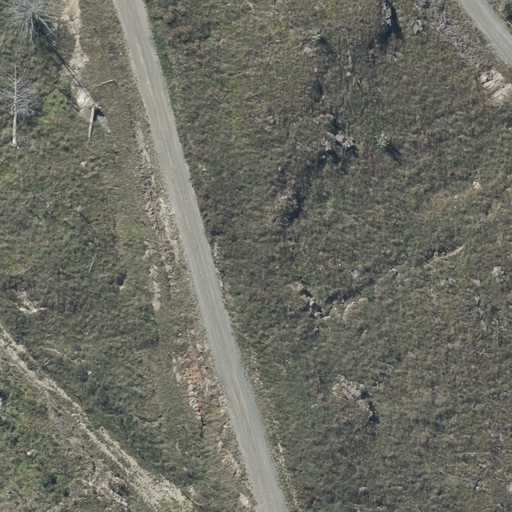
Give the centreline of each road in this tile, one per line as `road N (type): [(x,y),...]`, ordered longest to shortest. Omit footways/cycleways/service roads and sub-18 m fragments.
road 1 (track): [(82,0),(271,511)]
road 2 (track): [(0,358),(147,511)]
road 3 (track): [(511,102),(422,0)]
